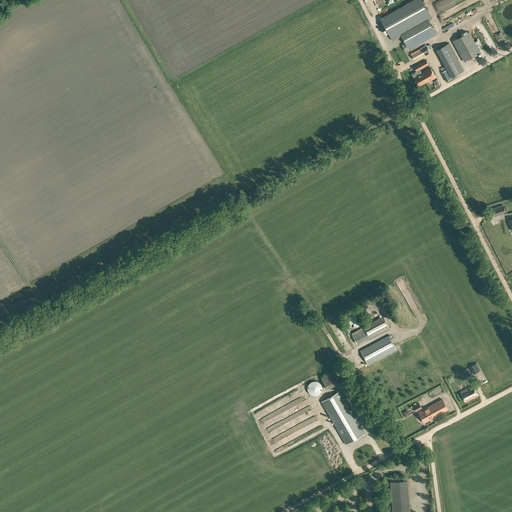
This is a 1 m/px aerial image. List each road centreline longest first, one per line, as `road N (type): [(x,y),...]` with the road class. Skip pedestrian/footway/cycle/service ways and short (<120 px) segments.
road 1 (track): [(0,336),(414,104)]
road 2 (track): [(511,298),(360,0)]
road 3 (track): [(281,511),(511,389)]
